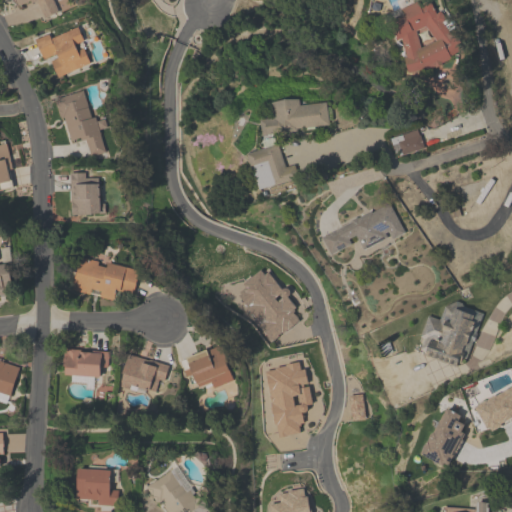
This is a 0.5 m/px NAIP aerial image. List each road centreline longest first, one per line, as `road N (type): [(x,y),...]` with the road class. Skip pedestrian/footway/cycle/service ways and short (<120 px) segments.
road 1 (residential): [(179,43),(166,113),(170,185),(196,222),(269,248),(310,287),(334,385),(323,467)]
road 2 (residential): [(40,153),(41,319),(29,511)]
road 3 (residential): [(0,325),(163,317)]
road 4 (residential): [(471,0),(490,119),(511,144)]
road 5 (residential): [(0,39),(40,153)]
